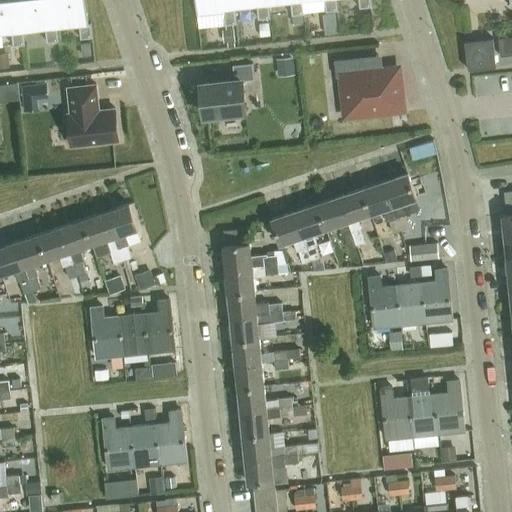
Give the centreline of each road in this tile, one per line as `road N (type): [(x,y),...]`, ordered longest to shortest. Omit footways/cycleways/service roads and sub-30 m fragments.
road 1 (residential): [(495,511),(461,177),(406,0)]
road 2 (residential): [(212,511),(182,220),(121,0)]
